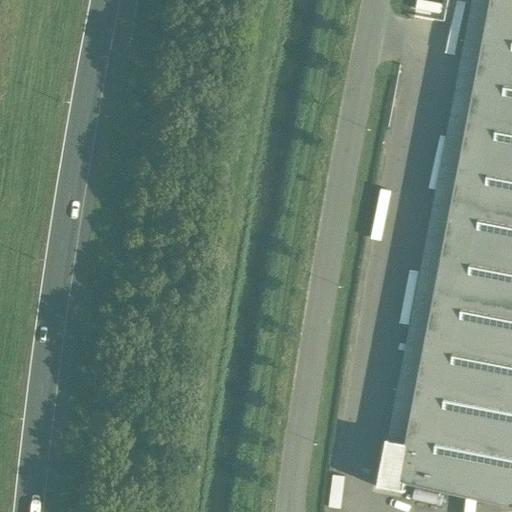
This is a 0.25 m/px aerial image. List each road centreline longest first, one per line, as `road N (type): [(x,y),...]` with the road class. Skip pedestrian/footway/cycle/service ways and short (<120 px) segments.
road 1 (unclassified): [(287,511),(375,0)]
road 2 (motorway): [(20,511),(98,0)]
